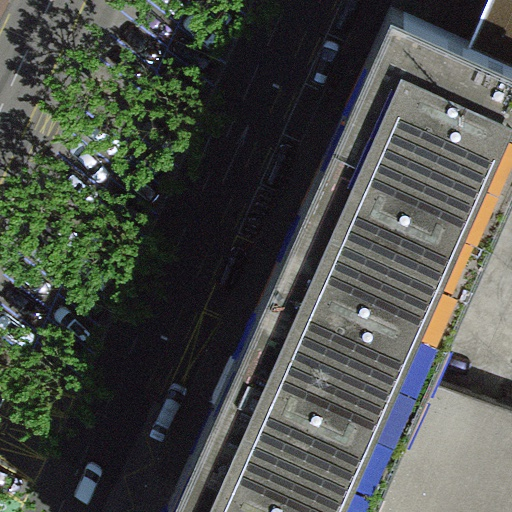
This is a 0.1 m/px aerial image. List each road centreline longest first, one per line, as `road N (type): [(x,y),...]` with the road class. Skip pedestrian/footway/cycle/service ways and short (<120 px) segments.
road 1 (primary): [(72,511),(307,0)]
road 2 (primary): [(58,0),(0,112)]
